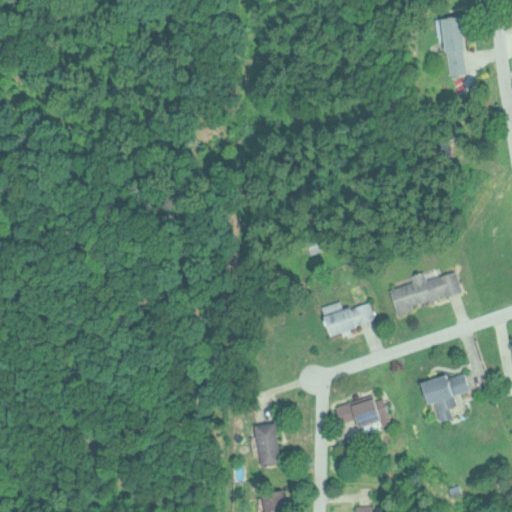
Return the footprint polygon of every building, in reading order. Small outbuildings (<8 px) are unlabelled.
[(447,75),(470,74),(467,15),(445,16),(447,75)] [(397,311),(464,294),(458,270),(428,278),(427,271),(413,275),(415,282),(391,288),(397,311)] [(377,323),(372,302),(329,312),(334,333),(377,323)] [(423,382),(429,404),(439,402),(444,421),(460,416),(454,395),(472,390),(467,370),(423,382)] [(362,428),(393,419),(386,392),(336,406),(340,422),(359,417),(362,428)] [(259,465),(281,462),(276,420),(254,423),(259,465)] [(265,511),(288,511),(286,488),(264,490),(265,511)]
